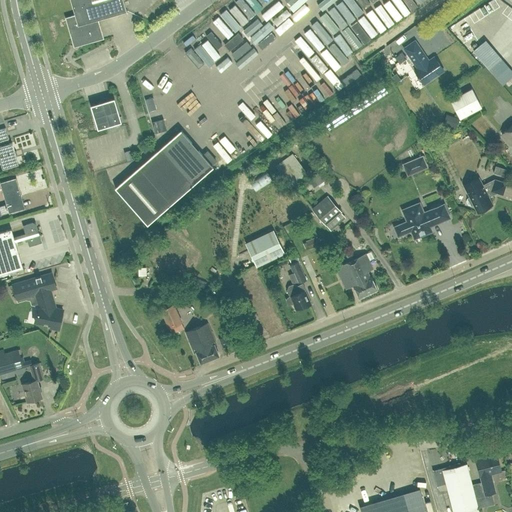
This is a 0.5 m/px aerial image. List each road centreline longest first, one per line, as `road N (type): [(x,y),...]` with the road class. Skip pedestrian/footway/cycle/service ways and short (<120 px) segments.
road 1 (residential): [(202,370),(511,247)]
road 2 (tertiary): [(207,383),(511,261)]
road 3 (tertiary): [(110,327),(41,95)]
road 4 (unclassified): [(301,447),(511,422)]
road 5 (unclassified): [(41,95),(111,71),(202,0)]
road 6 (unclassified): [(163,479),(301,447)]
